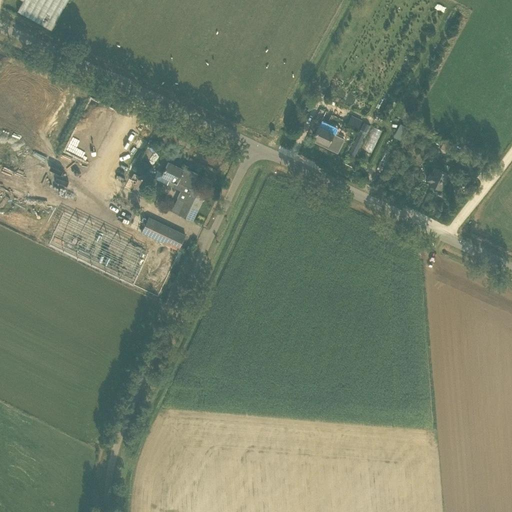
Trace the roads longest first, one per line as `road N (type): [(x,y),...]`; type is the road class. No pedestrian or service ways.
road 1 (unclassified): [(111,511),(113,470),(133,416),(256,149)]
road 2 (unclassified): [(256,149),(0,25)]
road 3 (unclassified): [(256,149),(511,268)]
